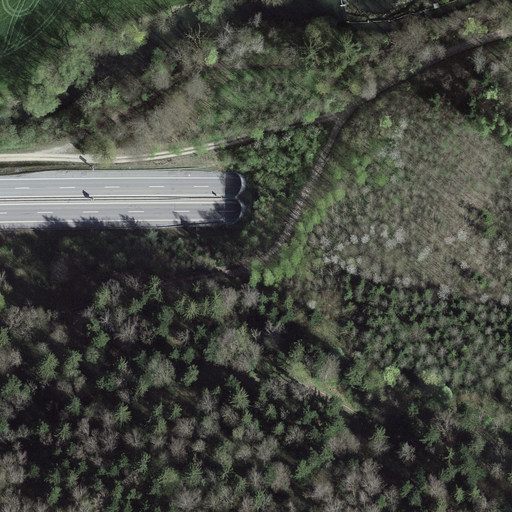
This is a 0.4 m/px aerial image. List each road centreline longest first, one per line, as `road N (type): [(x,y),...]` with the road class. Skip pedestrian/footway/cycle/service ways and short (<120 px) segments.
road 1 (track): [(511,39),(399,83),(349,114),(186,153),(116,162),(0,159)]
road 2 (motorway): [(511,189),(0,188)]
road 3 (motorway): [(0,213),(511,213)]
road 4 (track): [(0,373),(34,373),(121,350),(183,350),(288,376),(414,438)]
road 5 (track): [(349,114),(268,259),(116,310),(103,354)]
